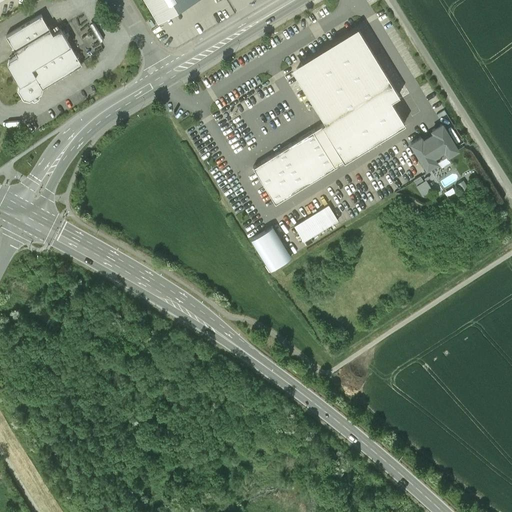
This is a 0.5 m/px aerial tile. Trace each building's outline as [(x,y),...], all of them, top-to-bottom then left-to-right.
[(191,0),(146,0),(158,20),(191,0)] [(23,99),(29,101),(32,99),(34,99),(38,97),(39,95),(41,93),(43,87),(82,63),(60,29),(9,60),(7,64),(19,84),(17,90),(23,99)] [(359,29),(296,68),(328,119),(253,165),(275,201),(404,121),(390,98),(398,93),(359,29)] [(410,141),(426,167),(436,161),(434,158),(439,155),(439,156),(441,154),(445,151),(447,154),(457,148),(441,122),(431,128),(433,131),(422,138),(420,135),(410,141)] [(415,177),(418,181),(425,177),(422,172),(415,177)] [(430,176),(419,181),(424,192),(435,186),(430,176)] [(294,224),(303,239),(337,218),(328,203),(294,224)] [(272,266),(294,254),(277,221),(254,234),(272,266)]
